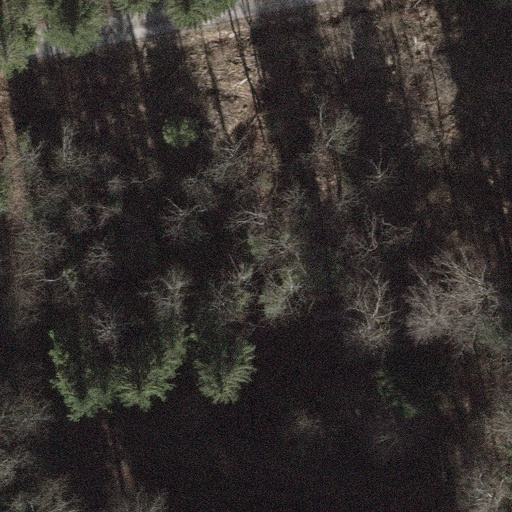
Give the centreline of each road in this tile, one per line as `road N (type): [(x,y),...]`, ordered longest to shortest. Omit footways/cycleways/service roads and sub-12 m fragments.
road 1 (track): [(0,411),(443,511)]
road 2 (track): [(270,0),(0,51)]
